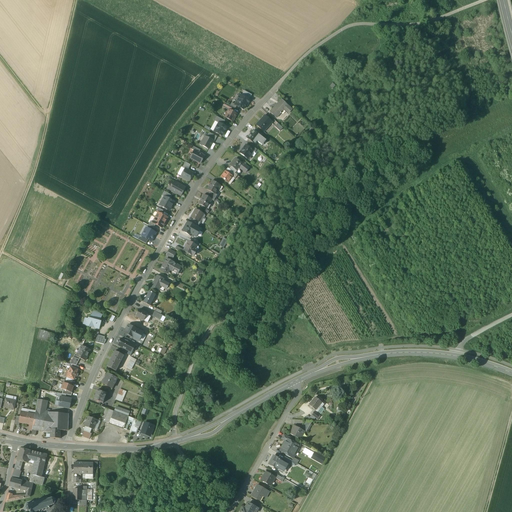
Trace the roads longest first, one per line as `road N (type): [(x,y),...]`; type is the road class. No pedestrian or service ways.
road 1 (residential): [(275,86),(203,171),(94,371),(68,446)]
road 2 (track): [(275,86),(307,52),(351,25),(410,25),(484,0)]
road 3 (tertiary): [(292,382),(337,362),(416,352),(511,373)]
road 4 (track): [(345,233),(392,189),(511,131)]
road 5 (residential): [(292,382),(297,393),(230,511)]
road 6 (track): [(47,118),(0,251)]
road 7 (residential): [(174,442),(194,353),(223,319)]
road 8 (tertiary): [(174,442),(292,382)]
road 9 (track): [(47,118),(76,0)]
